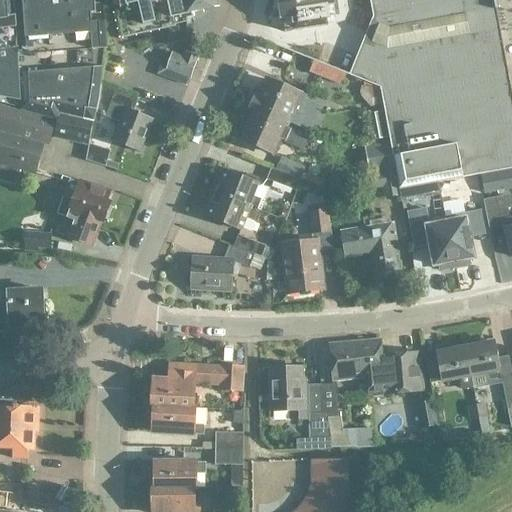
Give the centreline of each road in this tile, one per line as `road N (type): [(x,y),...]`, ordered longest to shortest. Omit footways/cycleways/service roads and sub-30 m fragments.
road 1 (residential): [(511,296),(323,325),(123,320)]
road 2 (residential): [(123,320),(242,0)]
road 3 (residential): [(107,511),(114,347)]
